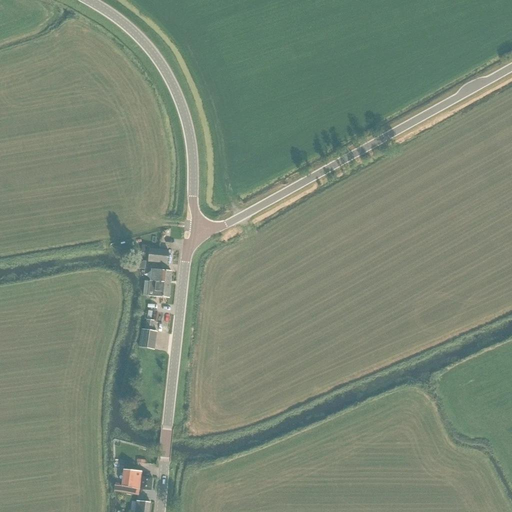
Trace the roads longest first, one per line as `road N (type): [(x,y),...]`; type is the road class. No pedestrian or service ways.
road 1 (unclassified): [(196,234),(225,226),(511,68)]
road 2 (tertiary): [(159,511),(184,262),(196,234)]
road 3 (tertiary): [(196,234),(181,104),(154,56),(86,0)]
